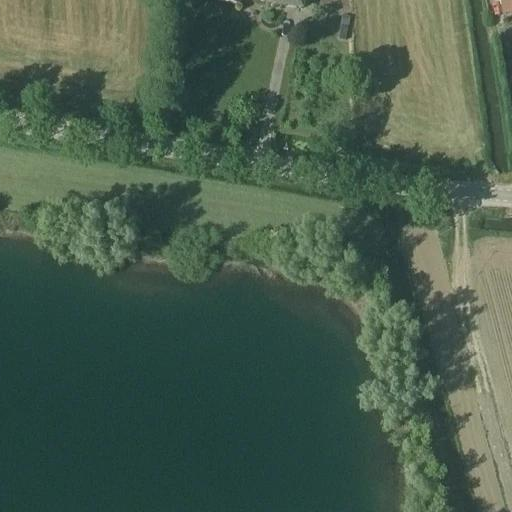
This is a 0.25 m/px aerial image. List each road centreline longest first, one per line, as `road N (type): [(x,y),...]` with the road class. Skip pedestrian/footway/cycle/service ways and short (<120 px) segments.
road 1 (tertiary): [(104,142),(511,199)]
road 2 (track): [(511,491),(454,281),(466,192)]
